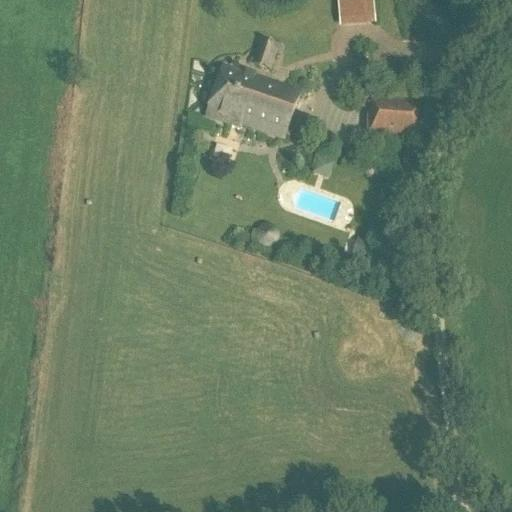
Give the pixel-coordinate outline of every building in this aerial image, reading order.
[(345,0),(348,33),(383,31),(381,0),(345,0)] [(270,72),(278,49),(261,44),(253,66),(270,72)] [(253,80),(222,70),(206,119),(230,127),(231,124),(284,142),(301,95),(253,79),(253,80)] [(417,147),(420,101),(372,98),(369,144),(417,147)] [(354,239),(348,256),(368,263),(374,247),(354,239)]
